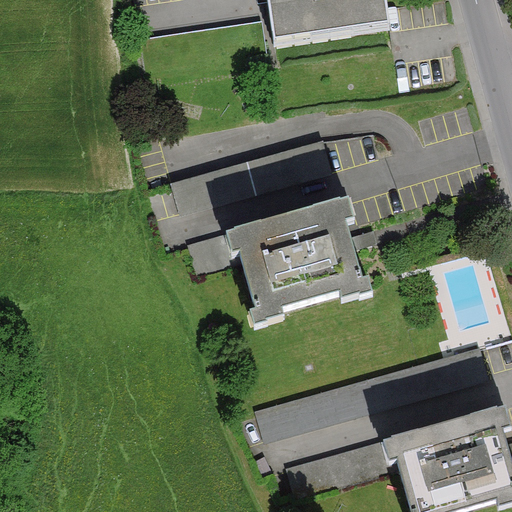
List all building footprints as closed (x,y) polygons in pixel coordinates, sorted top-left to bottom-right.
[(383,0),(267,0),(274,47),(388,31),(385,10),(383,0)] [(322,147),(169,189),(178,218),(331,176),(330,172),(322,147)] [(361,206),(230,244),(236,262),(252,258),(270,320),(371,291),(354,232),(367,228),(361,206)] [(458,355),(379,377),(386,400),(464,378),(458,355)] [(511,415),(388,451),(394,469),(410,465),(423,511),(478,511),(511,502),(511,415)] [(323,457),(308,460),(311,477),(327,474),(323,457)]
